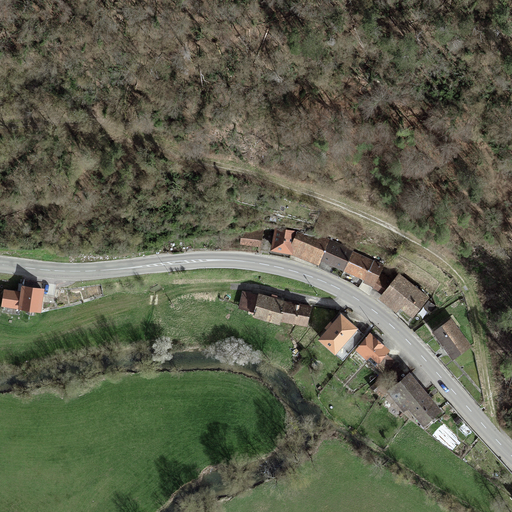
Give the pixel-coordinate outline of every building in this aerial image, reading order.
[(272,228),(273,248),(292,251),(317,263),(320,258),(326,241),(295,231),(272,228)] [(261,232),(241,231),(240,245),(260,246),(261,232)] [(326,241),(320,258),(343,267),(350,251),(326,241)] [(383,264),(350,251),(343,267),(380,288),(383,283),(375,278),(383,264)] [(426,297),(399,275),(381,296),(398,310),(401,306),(411,315),(426,297)] [(42,288),(22,285),(19,303),(40,307),(42,288)] [(15,290),(3,289),(2,305),(14,306),(15,290)] [(260,293),(254,313),(278,320),(279,317),(304,324),(308,307),(260,293)] [(340,313),(320,336),(335,350),(355,327),(340,313)] [(452,318),(434,331),(451,357),(470,344),(452,318)] [(371,331),(356,348),(385,372),(394,362),(384,353),(389,346),(371,331)] [(440,407),(410,372),(389,388),(406,408),(410,405),(423,421),(440,407)]
